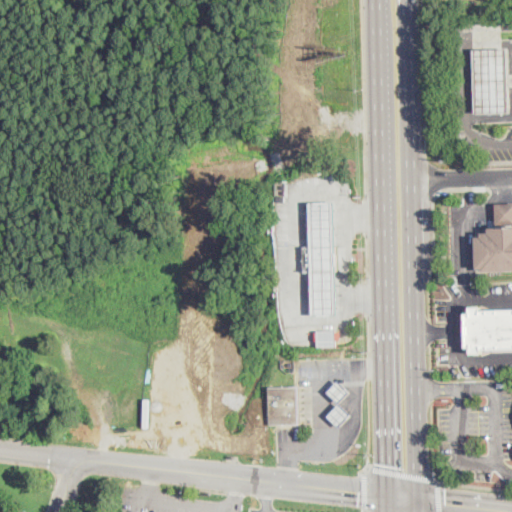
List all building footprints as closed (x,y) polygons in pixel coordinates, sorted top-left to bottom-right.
[(509,112),(475,113),(474,49),(508,48),(509,112)] [(311,204),(311,203),(312,203),(313,203),(336,202),(336,204),(339,314),(338,315),(337,315),(314,316),(314,315),(313,315),(313,307),(311,204)] [(511,226),(511,204),(500,205),(501,227),(511,226)] [(511,226),(501,227),(495,227),(495,235),(488,235),(488,239),(482,240),(484,264),(490,264),(490,268),(511,266),(511,226)] [(511,308),(511,349),(492,350),(482,354),(472,352),(471,346),(466,346),(466,312),(471,312),(471,306),(482,305),(482,309),(511,308)] [(21,337),(18,353),(9,352),(10,344),(2,343),(4,322),(22,324),(21,337)] [(337,346),(319,347),(318,330),(336,330),(337,346)] [(351,392),(340,403),(329,393),(340,381),(351,392)] [(276,424),(271,424),(271,387),(299,386),(300,424),(276,424)] [(352,415),(341,427),(329,416),(341,404),(352,415)]
